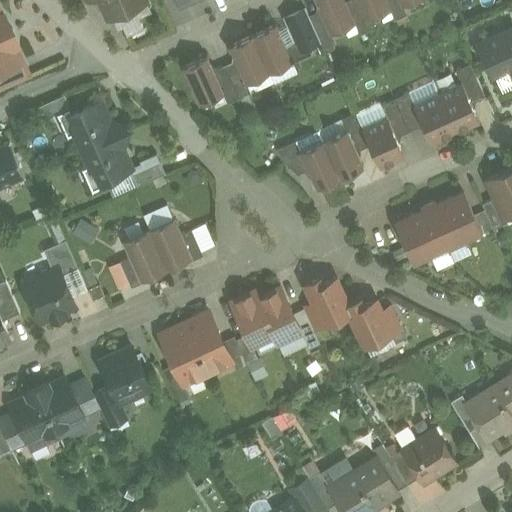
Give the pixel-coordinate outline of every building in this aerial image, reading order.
[(101,0),(108,14),(139,0),(101,0)] [(317,0),(320,6),(330,29),(354,18),(345,0),(317,0)] [(366,15),(359,0),(345,0),(354,18),(359,30),(371,25),(366,15)] [(359,0),(366,15),(390,4),(388,0),(359,0)] [(402,1),(401,0),(388,0),(390,4),(395,16),(407,11),(402,1)] [(330,29),(320,6),(309,11),(324,44),(335,39),(330,29)] [(0,9),(0,68),(22,58),(15,43),(19,41),(5,10),(1,12),(0,9)] [(282,34),(275,20),(252,30),(269,67),(292,57),(292,56),(282,34)] [(511,25),(478,40),(492,71),(510,63),(511,66),(511,25)] [(308,62),(293,29),(282,34),(292,56),(292,57),(297,67),(308,62)] [(252,30),(229,41),(235,55),(245,77),(246,77),(269,67),(252,30)] [(206,51),(182,62),(199,98),(222,88),(223,88),(213,66),(206,51)] [(245,77),(235,55),(224,61),(233,79),(239,94),(251,88),(246,77),(245,77)] [(22,58),(0,68),(0,85),(29,73),(22,58)] [(233,79),(224,61),(213,66),(223,88),(222,88),(227,99),(239,94),(233,79)] [(485,93),(470,61),(455,67),(461,79),(471,100),(485,93)] [(471,100),(461,79),(438,90),(455,129),(479,118),(471,100)] [(414,101),(409,88),(394,95),(409,128),(423,121),(414,101)] [(414,101),(423,121),(432,140),(455,129),(438,90),(414,101)] [(64,92),(36,104),(41,117),(70,104),(64,92)] [(409,128),(394,95),(381,101),(386,113),(387,113),(396,134),(409,128)] [(100,97),(70,111),(76,123),(74,129),(81,146),(128,125),(127,124),(109,116),(100,97)] [(362,124),(355,109),(341,115),(346,126),(356,148),(370,141),(362,124)] [(386,113),(362,124),(370,141),(380,163),(404,152),(396,134),(387,113),(386,113)] [(128,125),(81,146),(89,162),(94,164),(100,177),(131,163),(122,144),(128,125)] [(323,136),(318,126),(296,137),(300,147),(308,166),(316,183),(339,173),(323,136)] [(356,148),(346,126),(323,136),(339,173),(363,162),(356,148)] [(10,137),(0,141),(0,184),(25,173),(10,137)] [(296,137),(277,145),(282,155),(297,171),(308,166),(300,147),(296,137)] [(160,156),(132,169),(137,181),(165,169),(160,156)] [(511,163),(487,175),(486,175),(494,194),(504,215),(505,214),(511,210),(511,163)] [(474,212),(463,188),(436,201),(435,198),(423,204),(424,206),(396,219),(413,257),(428,250),(430,254),(467,238),(465,233),(480,227),(481,227),(474,212)] [(504,215),(494,194),(482,200),(485,207),(493,224),(493,225),(507,219),(505,214),(504,215)] [(493,224),(485,207),(474,212),(481,227),(480,227),(481,229),(493,224)] [(60,212),(50,216),(59,239),(69,235),(60,212)] [(85,215),(77,229),(95,240),(104,226),(85,215)] [(173,216),(148,227),(166,266),(180,260),(179,260),(191,255),(190,253),(180,231),(173,216)] [(201,248),(191,226),(180,231),(190,253),(201,248)] [(166,266),(148,227),(124,238),(130,253),(140,275),(141,277),(152,272),(153,272),(166,266)] [(66,237),(43,246),(52,267),(59,264),(62,271),(78,265),(66,237)] [(437,255),(442,266),(476,249),(471,239),(437,255)] [(140,275),(130,253),(119,258),(129,280),(140,275)] [(52,267),(22,280),(24,284),(23,287),(27,296),(30,297),(39,318),(51,313),(53,317),(65,311),(64,308),(75,303),(62,271),(59,264),(52,267)] [(333,276),(322,281),(319,274),(306,280),(314,299),(324,320),(349,309),(350,308),(346,301),(347,301),(336,277),(333,276)] [(6,277),(0,279),(0,312),(2,318),(20,310),(6,277)] [(104,292),(100,280),(89,285),(94,296),(104,292)] [(280,283),(258,293),(255,286),(254,286),(278,337),(301,326),(293,310),(280,283)] [(254,286),(231,297),(247,331),(251,341),(274,330),(277,337),(278,337),(254,286)] [(373,297),(363,302),(359,296),(347,301),(346,301),(350,308),(349,309),(364,342),(391,329),(380,307),(376,298),(373,297)] [(314,299),(303,304),(303,305),(313,325),(324,320),(314,299)] [(391,302),(380,307),(391,329),(402,324),(391,302)] [(303,305),(293,310),(301,326),(303,330),(313,325),(303,305)] [(209,307),(159,330),(183,381),(232,358),(209,307)] [(0,340),(10,336),(2,318),(0,312),(0,340)] [(313,325),(303,330),(308,343),(319,337),(313,325)] [(247,331),(236,337),(247,361),(258,356),(251,341),(247,331)] [(132,343),(100,357),(112,382),(120,399),(121,398),(151,384),(132,343)] [(258,356),(247,361),(254,374),(264,369),(258,356)] [(511,372),(467,400),(466,401),(479,423),(487,435),(511,419),(511,415),(511,414),(511,372)] [(86,374),(69,382),(83,413),(88,411),(82,397),(94,391),(86,374)] [(69,382),(66,376),(53,382),(48,380),(37,385),(59,433),(71,428),(70,425),(72,418),(83,413),(69,382)] [(112,382),(94,390),(109,423),(128,414),(121,398),(120,399),(112,382)] [(59,433),(37,385),(26,390),(24,396),(11,402),(22,426),(28,439),(40,433),(46,436),(48,439),(59,433)] [(94,391),(82,397),(88,411),(100,405),(94,391)] [(467,400),(462,392),(450,399),(469,429),(479,423),(466,401),(467,400)] [(275,435),(301,419),(292,404),(266,421),(275,435)] [(14,409),(0,415),(0,422),(5,433),(22,426),(14,409)] [(0,422),(0,451),(11,447),(5,433),(0,422)] [(435,426),(417,437),(410,426),(406,425),(397,430),(396,434),(403,446),(420,474),(428,469),(431,474),(455,459),(435,426)] [(22,426),(5,433),(11,447),(28,439),(22,426)] [(420,474),(403,446),(390,453),(395,461),(407,481),(420,474)] [(377,454),(353,469),(345,456),(322,470),(321,471),(338,499),(346,511),(369,511),(377,507),(375,503),(398,489),(397,488),(385,467),(377,454)] [(395,461),(385,467),(397,488),(407,481),(395,461)] [(338,499),(321,471),(322,470),(320,468),(310,474),(328,505),(338,499)] [(310,474),(290,486),(294,494),(295,494),(306,511),(316,511),(328,505),(310,474)] [(294,494),(265,511),(306,511),(295,494),(294,494)]
